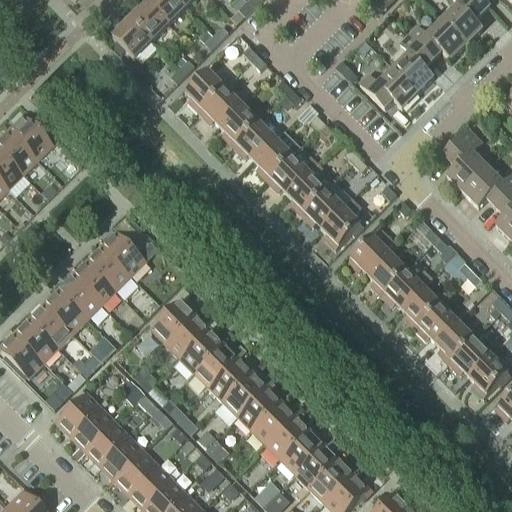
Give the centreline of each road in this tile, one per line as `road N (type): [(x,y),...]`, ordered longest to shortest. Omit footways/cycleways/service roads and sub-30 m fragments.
road 1 (residential): [(393,171),(252,34)]
road 2 (residential): [(511,289),(393,171)]
road 3 (residential): [(393,171),(511,54)]
road 4 (residential): [(92,511),(0,418)]
